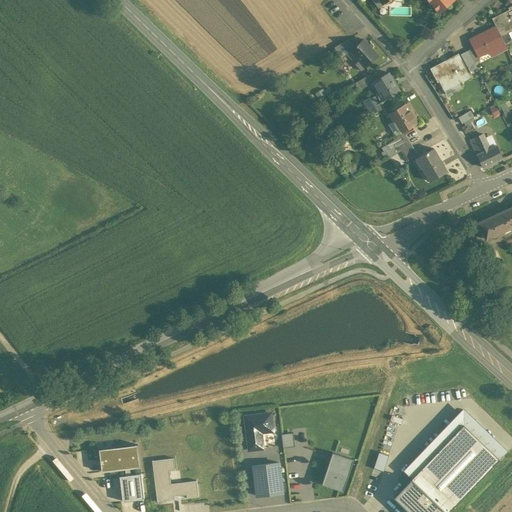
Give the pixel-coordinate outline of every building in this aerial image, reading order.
[(429,0),(439,11),(452,0),(429,0)] [(511,9),(493,18),(497,26),(501,34),(511,28),(511,10),(511,11),(511,9)] [(497,26),(470,39),(474,47),(478,56),(479,56),(494,48),(497,54),(508,48),(501,34),(497,26)] [(347,41),(335,48),(342,60),(347,55),(352,51),(351,51),(355,47),(348,39),(347,41)] [(355,47),(351,51),(352,51),(347,55),(361,71),(366,67),(379,56),(364,40),(355,47)] [(474,47),(467,51),(474,64),(481,60),(479,56),(478,56),(474,47)] [(467,51),(461,54),(468,67),(474,64),(467,51)] [(458,55),(431,69),(438,81),(440,80),(444,89),(458,82),(456,80),(468,73),(458,55)] [(389,72),(373,82),(374,82),(380,93),(381,94),(383,93),(387,99),(388,98),(400,91),(389,72)] [(369,75),(360,80),(363,86),(373,81),(369,75)] [(360,80),(354,84),(358,89),(363,86),(360,80)] [(461,88),(458,82),(444,89),(448,95),(461,88)] [(380,93),(372,98),(376,105),(375,105),(376,106),(382,102),(387,99),(383,93),(381,94),(380,93)] [(387,99),(382,102),(376,106),(379,111),(391,103),(388,98),(387,99)] [(407,103),(389,114),(394,121),(396,120),(402,131),(418,122),(407,103)] [(495,103),(488,107),(494,116),(500,113),(495,103)] [(471,110),(458,117),(462,123),(474,116),(471,110)] [(469,124),(460,129),(462,134),(472,130),(469,124)] [(405,133),(395,139),(398,145),(408,139),(405,133)] [(484,134),(471,140),(475,150),(479,148),(481,153),(490,148),(484,134)] [(408,139),(398,145),(402,150),(412,144),(408,139)] [(412,144),(402,150),(404,155),(414,149),(412,144)] [(481,153),(477,154),(483,167),(503,158),(497,146),(481,153)] [(434,147),(419,156),(426,168),(423,169),(430,181),(447,171),(434,147)] [(414,149),(404,155),(407,160),(418,154),(414,149)] [(511,228),(511,208),(496,216),(503,232),(511,228)] [(503,232),(496,216),(478,223),(485,240),(503,232)] [(403,470),(412,478),(472,415),(463,407),(403,470)] [(271,413),(245,416),(248,437),(262,435),(261,432),(273,431),(271,413)] [(449,511),(509,450),(472,415),(412,478),(394,496),(410,511),(449,511)] [(283,448),(295,446),(294,432),(282,434),(283,448)] [(262,435),(248,437),(250,450),(263,448),(262,435)] [(138,444),(99,449),(102,471),(125,469),(126,475),(131,475),(130,468),(141,467),(138,444)] [(380,451),(376,464),(385,467),(389,455),(380,451)] [(329,463),(322,483),(343,491),(354,459),(333,452),(331,456),(329,463)] [(152,460),(158,501),(163,501),(163,497),(187,494),(187,498),(199,496),(197,480),(171,483),(170,470),(176,470),(174,458),(152,460)] [(253,465),(257,495),(283,492),(279,462),(253,465)] [(126,475),(120,476),(123,501),(144,498),(141,473),(131,475),(126,475)]
